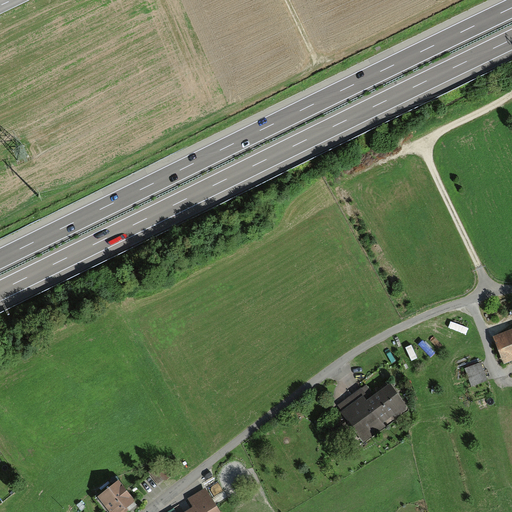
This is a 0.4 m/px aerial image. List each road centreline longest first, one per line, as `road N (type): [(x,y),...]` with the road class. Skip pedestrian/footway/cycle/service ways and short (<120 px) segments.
road 1 (motorway): [(0,290),(511,39)]
road 2 (motorway): [(511,7),(0,258)]
road 3 (track): [(319,67),(50,198)]
road 4 (track): [(511,94),(347,178)]
road 5 (track): [(420,142),(490,296)]
road 6 (track): [(454,0),(319,67)]
